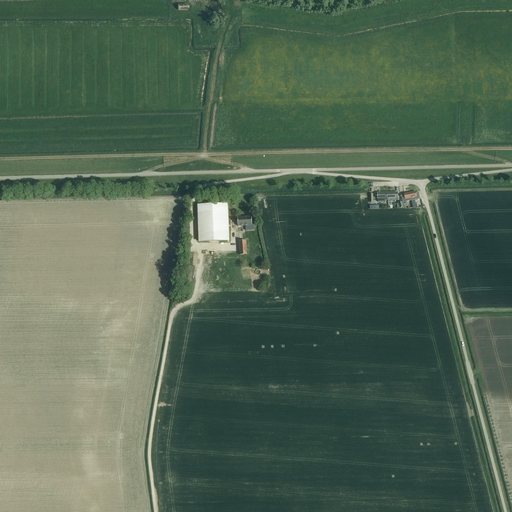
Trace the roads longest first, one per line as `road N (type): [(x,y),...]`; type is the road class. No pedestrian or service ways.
road 1 (track): [(0,160),(511,148)]
road 2 (unclassified): [(504,511),(419,181)]
road 3 (unclassified): [(291,169),(0,177)]
road 4 (unclassified): [(511,166),(291,169)]
road 5 (track): [(239,14),(225,26),(202,153)]
road 6 (unclassified): [(419,181),(291,169)]
road 7 (track): [(141,173),(202,153),(255,170)]
